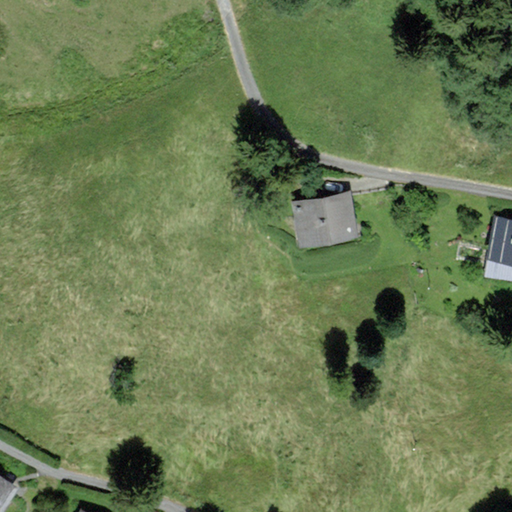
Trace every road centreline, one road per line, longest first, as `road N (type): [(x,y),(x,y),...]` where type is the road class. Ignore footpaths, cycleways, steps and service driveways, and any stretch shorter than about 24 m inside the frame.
road 1 (track): [(511,195),(378,173),(298,149),(256,108),(219,0)]
road 2 (residential): [(0,444),(177,511)]
